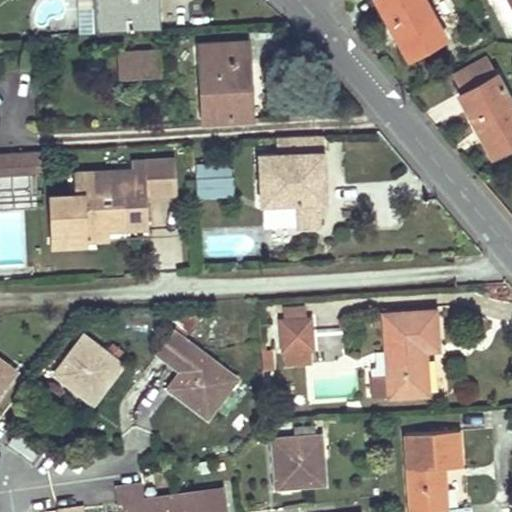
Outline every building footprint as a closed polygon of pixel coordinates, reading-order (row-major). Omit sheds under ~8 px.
[(91,0),(93,31),(100,31),(98,0),(91,0)] [(159,0),(98,0),(100,31),(115,30),(160,28),(159,3),(159,0)] [(375,0),(392,30),(407,22),(414,35),(419,32),(426,45),(444,35),(424,0),(375,0)] [(511,0),(492,0),(509,33),(511,31),(511,0)] [(407,22),(392,30),(407,56),(426,45),(419,32),(414,35),(407,22)] [(247,42),(199,44),(203,122),(251,119),(249,80),(247,42)] [(116,51),(117,75),(160,72),(158,47),(116,51)] [(454,72),(462,90),(495,73),(486,56),(454,72)] [(462,90),(458,92),(476,125),(491,153),(511,141),(511,104),(495,73),(462,90)] [(321,134),(276,137),(276,152),(258,153),(260,203),(294,201),(295,225),(317,224),(316,200),(315,167),(323,167),(321,134)] [(0,172),(28,171),(35,171),(41,171),(40,149),(0,151),(0,172)] [(133,170),(73,173),(74,194),(48,196),(51,246),(87,244),(87,239),(86,229),(106,228),(124,226),(124,225),(148,224),(146,194),(176,191),(173,157),(132,159),(133,170)] [(315,167),(316,200),(324,199),(323,167),(315,167)] [(35,171),(28,171),(28,194),(36,194),(35,171)] [(231,174),(195,177),(196,192),(231,191),(231,174)] [(0,263),(29,265),(31,210),(0,208),(0,263)] [(86,229),(87,239),(106,238),(106,228),(86,229)] [(435,308),(384,311),(388,376),(370,377),(371,394),(427,391),(425,347),(437,346),(435,308)] [(310,317),(281,318),(282,348),(286,348),(308,347),(312,346),(310,317)] [(189,329),(179,321),(172,329),(182,337),(189,329)] [(180,369),(167,384),(187,400),(186,401),(188,403),(202,415),(208,409),(211,410),(225,392),(222,389),(233,375),(216,361),(215,363),(182,337),(172,329),(156,350),(180,369)] [(84,335),(55,371),(74,386),(73,387),(91,401),(96,393),(99,396),(114,377),(111,374),(121,362),(104,348),(102,350),(84,335)] [(308,347),(286,348),(287,364),(308,363),(308,347)] [(260,348),(262,369),(272,368),(271,348),(260,348)] [(0,392),(2,389),(1,388),(16,370),(0,357),(0,392)] [(458,429),(405,432),(410,511),(447,511),(444,465),(460,464),(458,429)] [(272,460),(274,481),(282,481),(282,484),(294,484),(307,483),(306,479),(325,478),(323,457),(321,457),(319,433),(273,436),(274,460),(272,460)] [(119,502),(120,511),(226,511),(224,487),(171,495),(143,498),(141,483),(113,486),(115,502),(119,502)]
